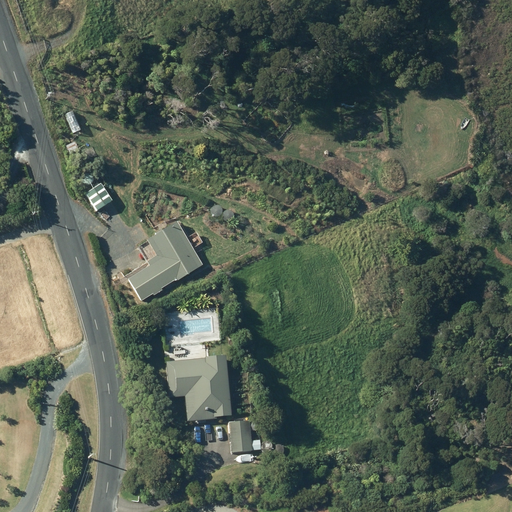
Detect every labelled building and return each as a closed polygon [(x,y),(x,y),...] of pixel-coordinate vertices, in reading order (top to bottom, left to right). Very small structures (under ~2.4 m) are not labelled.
[(97,210),(113,200),(101,183),(86,193),(97,210)] [(202,264),(175,221),(145,239),(155,255),(145,261),(147,264),(126,276),(141,300),(153,293),(154,294),(162,289),(161,288),(177,278),(178,279),(202,264)] [(224,356),(165,362),(169,397),(184,395),(186,422),(216,418),(216,417),(230,416),(224,356)] [(228,422),(231,452),(260,449),(259,440),(250,441),(248,420),(228,422)] [(256,420),(249,421),(250,430),(257,430),(256,420)]
